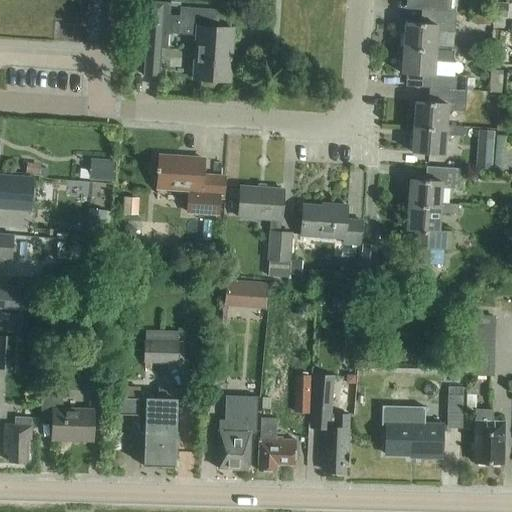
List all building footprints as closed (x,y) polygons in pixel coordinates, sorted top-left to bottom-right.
[(414,0),(413,9),(449,11),(450,0),(414,0)] [(169,16),(170,3),(142,1),(139,47),(145,48),(143,76),(159,77),(160,49),(167,50),(168,34),(196,36),(192,79),(228,82),(232,30),(217,29),(218,11),(179,8),(179,17),(169,16)] [(494,18),(506,19),(507,5),(495,4),(494,18)] [(421,11),(420,24),(404,23),(402,49),(435,51),(435,47),(436,32),(453,33),(455,13),(449,12),(449,11),(413,9),(413,10),(421,11)] [(477,17),(476,26),(491,27),(491,18),(477,17)] [(435,51),(402,49),(401,74),(409,75),(409,87),(466,90),(467,77),(440,74),(441,63),(451,63),(452,49),(435,47),(435,51)] [(508,65),(508,49),(497,48),(497,65),(508,65)] [(501,94),(502,71),(489,71),(488,94),(501,94)] [(466,90),(409,87),(429,89),(427,103),(414,102),(413,128),(445,130),(445,126),(446,111),(464,112),(466,90)] [(445,130),(413,128),(411,153),(443,155),(444,136),(462,137),(463,128),(445,126),(445,130)] [(477,131),(476,156),(492,157),(493,132),(477,131)] [(218,216),(219,199),(222,199),(224,177),(202,176),(203,160),(158,157),(156,189),(188,191),(186,214),(218,216)] [(90,160),(88,181),(113,182),(114,162),(90,160)] [(493,162),(492,174),(502,175),(503,163),(493,162)] [(29,164),(28,175),(39,176),(40,165),(29,164)] [(426,168),(425,181),(409,180),(407,205),(439,208),(440,204),(441,189),(458,190),(460,170),(426,168)] [(0,175),(0,207),(30,210),(33,178),(0,175)] [(277,221),(279,221),(282,190),(240,187),(237,218),(269,220),(267,260),(289,262),(289,260),(291,234),(276,233),(277,221)] [(138,215),(138,199),(123,198),(122,214),(138,215)] [(439,208),(407,205),(405,231),(413,231),(412,248),(419,248),(418,264),(442,266),(443,250),(449,250),(450,233),(437,232),(439,213),(456,215),(457,205),(440,204),(439,208)] [(342,244),(360,245),(361,222),(346,221),(347,207),(328,205),(328,208),(301,206),(299,236),(342,239),(342,244)] [(0,259),(1,259),(10,260),(12,236),(0,235),(0,259)] [(362,245),(361,255),(360,276),(374,277),(376,246),(362,245)] [(288,274),(289,262),(267,260),(266,275),(288,276),(288,274)] [(289,262),(288,274),(301,274),(302,261),(289,260),(289,262)] [(125,269),(125,282),(137,282),(137,269),(125,269)] [(267,284),(226,281),(224,308),(265,311),(267,284)] [(335,286),(334,309),(351,310),(352,300),(356,300),(357,287),(335,286)] [(0,310),(18,312),(20,291),(0,288),(0,310)] [(296,307),(295,313),(300,318),(307,315),(308,309),(301,305),(296,307)] [(20,332),(22,316),(8,314),(6,331),(20,332)] [(232,315),(231,332),(260,333),(261,316),(232,315)] [(471,316),(469,376),(493,377),(495,316),(471,316)] [(91,337),(105,337),(105,322),(90,322),(91,337)] [(143,365),(178,365),(178,333),(159,333),(158,342),(143,342),(143,365)] [(0,369),(13,370),(14,336),(0,335),(0,369)] [(87,392),(102,392),(102,367),(87,366),(87,392)] [(297,373),(296,411),(309,411),(310,374),(297,373)] [(348,416),(333,415),(331,415),(334,377),(313,375),(308,430),(323,431),(322,448),(326,448),(325,472),(342,473),(343,448),(347,449),(348,416)] [(446,429),(461,430),(462,388),(447,388),(447,396),(446,429)] [(92,411),(61,410),(61,396),(41,396),(40,424),(52,424),(52,440),(91,441),(92,411)] [(218,421),(218,431),(217,469),(248,470),(249,433),(255,434),(256,398),(225,397),(224,421),(218,421)] [(174,466),(173,466),(175,400),(118,399),(117,415),(138,416),(138,432),(139,432),(144,435),(143,464),(143,467),(145,467),(145,466),(171,467),(171,468),(174,468),(174,466)] [(420,458),(441,459),(442,425),(423,425),(423,408),(410,408),(410,425),(385,424),(384,455),(420,456),(420,458)] [(474,421),(473,463),(503,464),(504,423),(492,422),(492,410),(475,410),(474,421)] [(14,418),(14,426),(4,425),(3,455),(8,455),(8,462),(25,463),(26,440),(30,440),(31,427),(30,427),(31,419),(14,418)] [(293,466),(294,440),(281,440),(282,438),(275,438),(276,419),(260,419),(259,438),(258,470),(257,470),(257,471),(276,471),(276,465),(293,466)]
